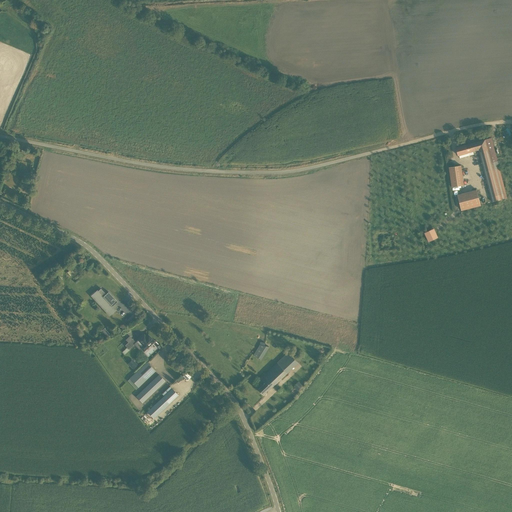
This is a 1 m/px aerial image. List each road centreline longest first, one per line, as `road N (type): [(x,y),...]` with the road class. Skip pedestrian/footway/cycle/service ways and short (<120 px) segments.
road 1 (unclassified): [(0,136),(176,169),(264,172),(499,122)]
road 2 (unclassified): [(276,511),(252,440),(219,382),(97,257),(0,204)]
